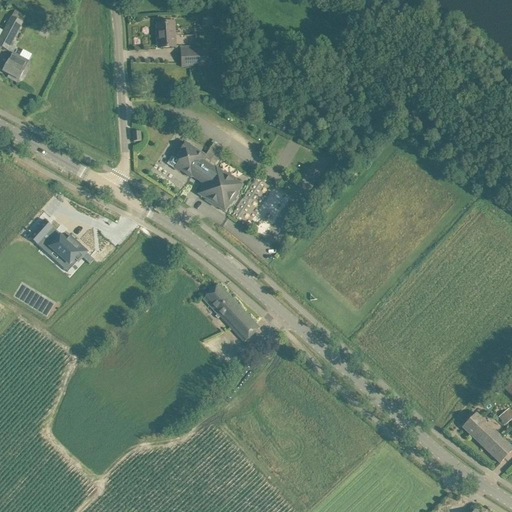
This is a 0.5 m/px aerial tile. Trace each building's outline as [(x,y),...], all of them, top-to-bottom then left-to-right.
[(0,36),(0,46),(7,50),(9,47),(22,22),(11,16),(0,36)] [(176,23),(167,24),(158,24),(158,34),(160,34),(161,48),(177,47),(176,23)] [(209,49),(191,50),(181,51),(182,67),(210,65),(209,49)] [(13,53),(8,63),(3,72),(10,75),(8,78),(21,85),(32,64),(13,53)] [(133,133),(134,142),(141,141),(140,132),(133,133)] [(205,156),(192,147),(184,142),(177,153),(175,152),(167,164),(179,172),(180,171),(191,178),(192,177),(205,185),(198,194),(206,200),(205,201),(217,208),(217,207),(225,212),(230,204),(231,205),(238,193),(237,193),(242,185),(235,180),(235,179),(224,172),(223,173),(216,168),(215,169),(203,161),(205,156)] [(247,226),(273,185),(256,174),(231,216),(247,226)] [(42,221),(27,239),(29,241),(30,240),(36,245),(42,238),(46,241),(53,232),(44,224),(44,223),(42,221)] [(58,235),(48,247),(60,257),(68,264),(71,261),(74,263),(85,249),(69,235),(64,240),(58,235)] [(93,260),(87,254),(83,258),(89,264),(93,260)] [(219,285),(211,292),(204,299),(245,342),(259,329),(219,285)] [(511,375),(501,387),(511,397),(511,375)] [(511,408),(510,407),(497,418),(505,426),(511,419),(511,408)] [(500,464),(507,456),(511,451),(511,447),(476,413),(462,428),(500,464)]
